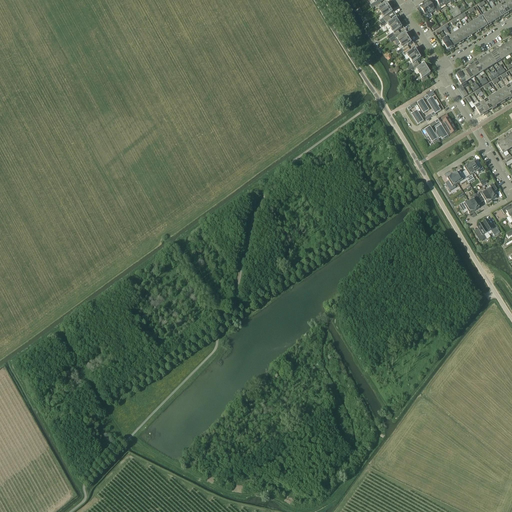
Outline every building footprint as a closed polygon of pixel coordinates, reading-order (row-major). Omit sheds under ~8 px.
[(372,0),(374,3),(373,3),(373,4),(370,6),(372,9),(375,6),(381,3),(379,0),(372,0)] [(439,11),(441,10),(440,8),(445,5),(441,0),(435,0),(438,5),(435,6),(439,11)] [(435,11),(436,13),(439,11),(435,6),(433,8),(429,1),(424,4),(431,15),(430,14),(435,11)] [(382,6),(381,3),(375,6),(377,9),(378,9),(381,13),(391,7),(389,4),(387,5),(386,3),(382,6)] [(509,14),(508,13),(510,12),(505,3),(500,5),(507,16),(509,14)] [(420,7),(425,17),(426,17),(426,18),(427,18),(428,18),(432,16),(431,15),(424,4),(420,7)] [(504,16),(505,17),(507,16),(500,5),(496,8),(501,17),(504,16)] [(391,7),(381,13),(384,18),(383,19),(385,21),(385,22),(390,18),(388,16),(392,13),(391,11),(393,10),(391,7)] [(496,8),(491,11),(498,21),(500,20),(499,18),(501,17),(496,8)] [(491,11),(487,14),(493,22),(495,21),(496,23),(498,21),(491,11)] [(490,24),(493,22),(487,14),(483,16),(489,27),(491,25),(490,24)] [(488,28),(481,17),(477,20),(482,29),(485,27),(486,29),(488,28)] [(397,21),(395,19),(392,21),(390,18),(385,22),(387,25),(387,24),(390,29),(400,23),(398,20),(397,21)] [(477,20),(472,23),(479,33),(481,32),(480,30),(482,29),(477,20)] [(392,34),(394,37),(399,34),(398,31),(402,29),(400,27),(402,26),(400,23),(390,29),(393,34),(392,34)] [(476,33),(477,34),(479,33),(472,23),(468,25),(474,34),(476,33)] [(472,37),(471,36),(474,34),(468,25),(464,28),(470,39),(472,37)] [(467,38),(468,40),(470,39),(464,28),(459,31),(465,40),(467,38)] [(459,31),(455,34),(461,44),(464,43),(463,41),(465,40),(459,31)] [(396,40),(397,39),(400,44),(410,38),(408,35),(406,36),(405,34),(401,36),(399,34),(394,37),(396,40)] [(458,44),(459,45),(461,44),(455,34),(451,36),(456,45),(458,44)] [(451,36),(446,39),(453,49),(455,48),(454,47),(456,45),(451,36)] [(410,38),(400,44),(403,49),(402,49),(404,52),(409,49),(407,46),(411,44),(410,42),(412,41),(410,38)] [(450,49),(451,51),(453,49),(446,39),(442,42),(447,51),(450,49)] [(505,44),(503,45),(510,55),(511,53),(511,49),(508,44),(506,45),(505,44)] [(502,48),(500,49),(505,58),(510,55),(503,45),(501,46),(502,48)] [(404,52),(406,55),(409,59),(419,53),(417,50),(416,51),(415,49),(411,52),(409,49),(404,52)] [(501,61),(505,58),(500,49),(497,51),(496,49),(494,50),(501,61)] [(492,52),(493,53),(491,55),(496,64),(501,61),(494,50),(492,52)] [(421,56),(419,53),(409,59),(412,64),(411,65),(413,67),(418,64),(417,62),(421,59),(419,57),(421,56)] [(488,55),(486,56),(492,66),(496,64),(491,55),(489,56),(488,55)] [(484,59),(482,60),(488,69),(492,66),(486,56),(483,57),(484,59)] [(479,60),(477,61),(483,72),(488,69),(482,60),(480,62),(479,60)] [(473,66),(477,72),(479,75),(483,72),(477,61),(475,63),(476,64),(473,66)] [(413,67),(415,70),(416,70),(419,75),(429,68),(427,65),(425,66),(424,64),(420,67),(418,64),(413,67)] [(468,67),(471,72),(475,77),(479,75),(477,72),(473,66),(471,67),(470,66),(468,67)] [(465,71),(465,72),(470,80),(475,77),(471,72),(468,67),(466,68),(467,70),(465,71)] [(429,68),(419,75),(422,79),(421,80),(423,83),(428,80),(426,77),(430,74),(429,72),(431,71),(429,68)] [(461,71),(459,72),(466,83),(470,80),(465,72),(465,71),(462,72),(461,71)] [(456,77),(461,86),(466,83),(459,72),(457,74),(458,75),(456,77)] [(509,98),(510,100),(511,98),(505,88),(501,91),(507,100),(509,98)] [(501,91),(497,93),(503,104),(505,103),(504,101),(507,100),(501,91)] [(500,104),(501,105),(503,104),(497,93),(492,96),(498,105),(500,104)] [(492,96),(488,99),(495,109),(497,108),(496,106),(498,105),(492,96)] [(427,100),(434,111),(439,108),(432,97),(427,100)] [(491,109),(492,111),(495,109),(488,99),(484,102),(489,110),(491,109)] [(417,102),(424,113),(428,111),(422,100),(417,102)] [(488,113),(487,112),(489,110),(484,102),(479,104),(486,115),(488,113)] [(483,115),(484,116),(486,115),(479,104),(475,107),(480,116),(483,115)] [(416,111),(411,114),(418,124),(423,121),(416,111)] [(448,118),(442,122),(451,135),(457,131),(448,118)] [(441,125),(436,128),(442,139),(447,136),(441,125)] [(430,127),(425,130),(432,142),(437,139),(430,127)] [(503,139),(501,141),(507,151),(511,148),(506,140),(504,141),(503,139)] [(497,145),(503,154),(507,151),(501,141),(499,142),(500,144),(497,145)] [(484,170),(480,164),(477,166),(474,162),(469,165),(474,174),(477,173),(478,174),(484,170)] [(467,173),(463,175),(467,181),(473,177),(472,175),(474,174),(469,165),(464,168),(467,173)] [(460,177),(457,172),(452,175),(457,185),(460,183),(461,184),(467,181),(463,175),(460,177)] [(450,191),(456,188),(455,186),(457,185),(452,175),(447,178),(450,183),(446,185),(450,191)] [(491,201),(496,198),(493,193),(497,191),(493,185),(487,188),(488,190),(485,192),(491,201)] [(483,199),(486,204),(491,201),(485,192),(483,193),(482,192),(476,195),(480,201),(483,199)] [(474,211),(479,208),(476,203),(480,201),(476,195),(470,199),(471,201),(468,202),(474,211)] [(459,206),(463,212),(466,210),(469,215),(474,211),(468,202),(466,204),(464,202),(459,206)] [(507,213),(509,217),(511,214),(511,207),(509,209),(508,206),(501,210),(504,215),(507,213)] [(487,221),(482,224),(487,233),(491,231),(493,234),(494,237),(500,233),(498,230),(499,229),(497,225),(495,226),(494,225),(491,227),(487,221)] [(477,234),(476,235),(479,240),(480,239),(481,240),(482,241),(486,238),(486,239),(488,239),(490,237),(487,233),(482,224),(477,227),(480,232),(477,234)]
